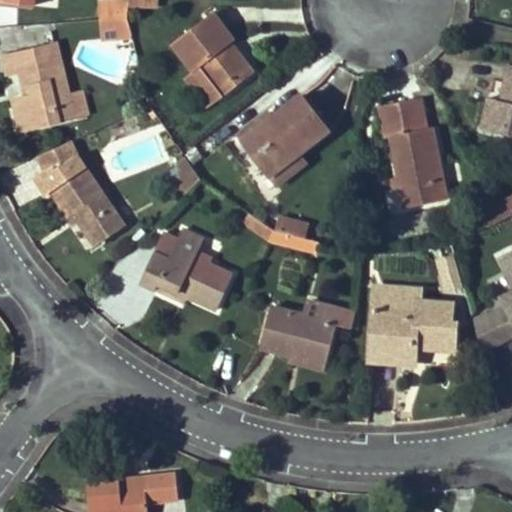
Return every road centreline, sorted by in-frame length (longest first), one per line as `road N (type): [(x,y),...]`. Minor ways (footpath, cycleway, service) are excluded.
road 1 (residential): [(511,442),(341,459),(190,411),(75,349)]
road 2 (residential): [(0,462),(75,349)]
road 3 (residential): [(75,349),(0,255)]
